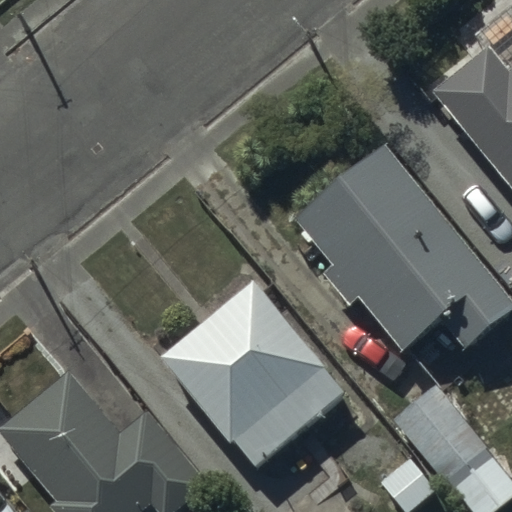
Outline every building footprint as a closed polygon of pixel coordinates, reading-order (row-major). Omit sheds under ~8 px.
[(486,41),(430,87),(511,183),(511,65),(509,68),(486,41)] [(511,308),(511,292),(389,140),(295,216),(334,263),(324,271),(350,302),(360,294),(403,347),(443,315),(467,345),(511,308)] [(346,390),(255,278),(162,354),(232,440),(235,438),(256,463),(346,390)] [(120,430),(72,370),(0,428),(57,498),(50,503),(57,511),(139,511),(153,501),(161,511),(173,511),(212,481),(150,405),(120,430)] [(494,511),(511,497),(511,476),(436,388),(396,422),(473,511),(494,511)] [(413,455),(381,481),(405,511),(411,511),(440,488),(413,455)]
